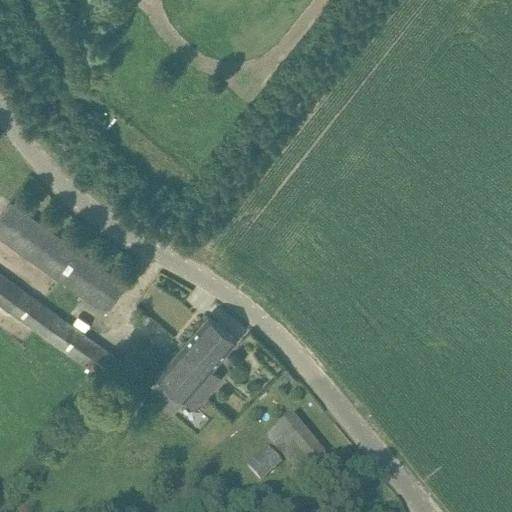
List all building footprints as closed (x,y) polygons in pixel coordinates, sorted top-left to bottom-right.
[(11,201),(0,216),(0,235),(107,312),(126,284),(11,201)] [(0,303),(100,374),(114,355),(0,273),(0,303)] [(157,376),(166,383),(155,396),(174,412),(185,399),(195,408),(222,377),(212,368),(237,339),(209,315),(157,376)] [(292,420),(268,440),(296,475),(320,456),(292,420)] [(282,464),(267,448),(246,466),(261,483),(282,464)]
